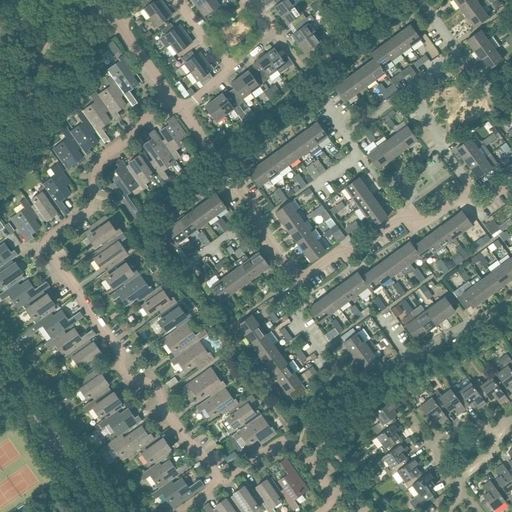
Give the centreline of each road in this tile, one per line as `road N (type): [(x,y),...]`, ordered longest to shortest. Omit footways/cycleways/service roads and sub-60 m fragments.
road 1 (residential): [(222,478),(44,244),(88,207),(97,165),(173,97)]
road 2 (residential): [(297,282),(398,220),(423,219),(460,195),(481,197)]
road 3 (secondary): [(108,511),(0,357)]
road 4 (residential): [(406,357),(364,381),(332,370),(296,324),(297,282)]
road 5 (residential): [(334,491),(296,444),(284,441),(222,478)]
road 6 (tertiary): [(0,133),(40,66),(57,5)]
road 7 (residential): [(251,224),(247,199),(182,111)]
road 8 (residential): [(481,197),(411,88)]
road 9 (residential): [(324,100),(346,134),(411,88)]
